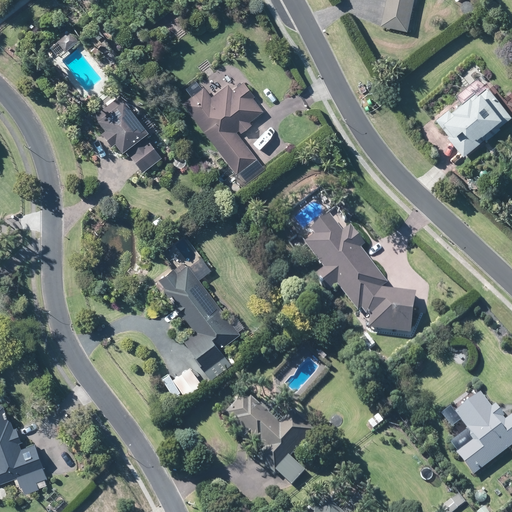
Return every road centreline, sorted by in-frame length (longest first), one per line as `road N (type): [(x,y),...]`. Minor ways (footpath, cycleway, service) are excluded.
road 1 (residential): [(177,511),(59,327),(48,177),(37,135),(0,85)]
road 2 (residential): [(511,282),(371,145),(291,0)]
